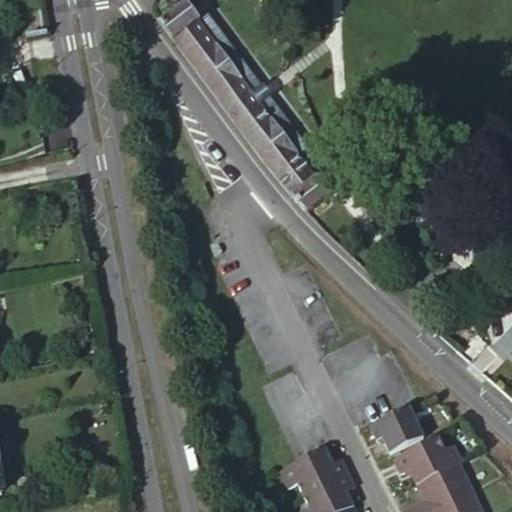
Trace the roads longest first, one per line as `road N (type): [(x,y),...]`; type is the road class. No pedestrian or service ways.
road 1 (residential): [(511,433),(246,186)]
road 2 (residential): [(246,186),(242,227),(382,511)]
road 3 (secondary): [(187,511),(111,162)]
road 4 (secondary): [(90,166),(155,511)]
road 5 (residential): [(246,186),(122,0)]
road 6 (secondary): [(61,0),(90,166)]
road 7 (secondary): [(111,162),(82,0)]
